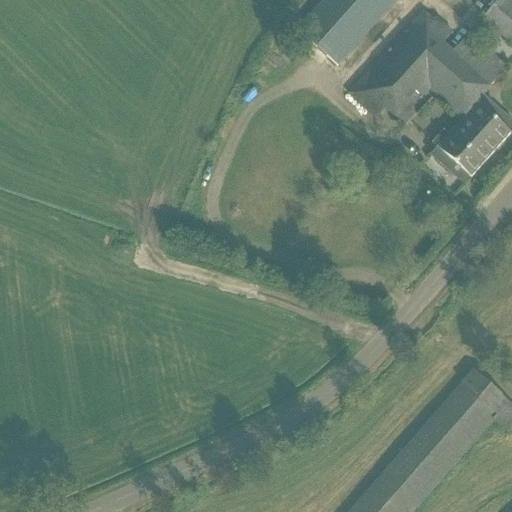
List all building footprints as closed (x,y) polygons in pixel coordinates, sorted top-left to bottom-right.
[(328,0),(298,33),(338,69),(401,0),(328,0)] [(501,0),(483,21),(505,41),(511,47),(511,3),(508,0),(501,0)] [(386,110),(405,127),(436,93),(464,119),(465,120),(468,115),(466,114),(475,104),(476,104),(483,96),(507,69),(470,35),(452,55),(442,47),(452,36),(435,20),(433,23),(422,14),(348,96),(376,121),(386,110)] [(463,120),(450,136),(437,150),(470,180),(510,135),(508,134),(511,129),(511,122),(483,96),(476,104),(475,104),(466,114),(468,115),(465,120),(464,119),(463,120)] [(350,511),(412,511),(494,419),(507,430),(511,425),(511,407),(472,372),(350,511)]
